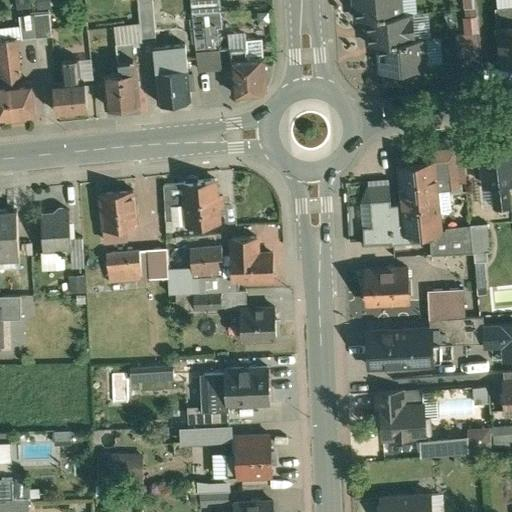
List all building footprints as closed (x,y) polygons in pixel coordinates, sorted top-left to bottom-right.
[(29,0),(30,10),(47,10),(46,0),(29,0)] [(153,0),(138,0),(143,41),(157,40),(153,0)] [(191,0),(193,12),(221,10),(220,0),(191,0)] [(356,0),(358,18),(367,17),(367,16),(403,13),(401,0),(356,0)] [(511,8),(497,10),(499,26),(498,26),(502,65),(511,63),(511,8)] [(51,11),(35,13),(37,36),(53,34),(51,11)] [(35,13),(21,14),(23,37),(37,36),(35,13)] [(218,24),(206,25),(205,13),(193,14),(197,50),(220,48),(218,24)] [(403,13),(367,16),(367,17),(370,43),(380,42),(413,39),(410,13),(403,13)] [(456,55),(478,54),(476,17),(462,17),(463,33),(455,34),(456,55)] [(0,26),(0,35),(16,34),(16,26),(0,26)] [(263,37),(247,38),(248,46),(249,57),(264,56),(263,37)] [(17,38),(0,39),(0,57),(3,83),(22,81),(17,38)] [(413,39),(380,42),(382,69),(426,65),(424,38),(413,39)] [(133,43),(117,44),(119,62),(130,61),(130,55),(134,55),(133,43)] [(187,43),(155,46),(157,68),(156,68),(159,102),(192,99),(187,43)] [(248,46),(231,47),(231,59),(249,57),(248,46)] [(249,57),(231,59),(234,92),(267,89),(265,56),(249,57)] [(80,59),(62,60),(65,81),(55,82),(58,112),(88,109),(85,79),(81,79),(79,60),(80,60),(80,59)] [(119,62),(120,73),(104,74),(107,106),(122,105),(139,104),(135,61),(130,61),(119,62)] [(3,83),(0,83),(0,117),(35,114),(32,80),(22,81),(3,83)] [(511,142),(480,146),(482,158),(476,159),(478,176),(484,175),(484,183),(493,183),(496,207),(511,205),(509,181),(511,180),(511,142)] [(434,151),(399,154),(404,203),(405,217),(440,214),(438,188),(458,186),(458,183),(455,155),(455,150),(434,152),(434,151)] [(465,154),(455,155),(458,183),(467,182),(465,154)] [(201,179),(200,177),(199,175),(197,174),(194,174),(192,174),(190,175),(189,177),(188,178),(188,180),(188,181),(184,182),(184,183),(185,199),(188,222),(222,218),(218,178),(202,179),(201,179)] [(184,183),(164,185),(166,201),(185,199),(184,183)] [(133,189),(101,193),(106,239),(122,237),(121,226),(137,225),(133,189)] [(404,203),(392,204),(391,198),(371,200),(373,225),(364,226),(365,243),(392,241),(393,244),(414,242),(413,233),(431,232),(442,231),(442,230),(440,214),(405,217),(404,203)] [(59,207),(54,210),(42,211),(44,250),(56,249),(62,254),(65,253),(70,249),(70,236),(68,210),(64,206),(59,207)] [(18,210),(0,210),(0,255),(20,254),(18,210)] [(488,223),(472,224),(474,252),(491,250),(488,223)] [(472,224),(446,227),(447,229),(442,230),(442,231),(431,232),(433,254),(474,252),(472,224)] [(274,250),(253,251),(252,234),(234,235),(235,252),(232,252),(232,273),(233,275),(239,275),(275,273),(274,250)] [(83,236),(70,236),(70,249),(71,264),(85,264),(83,236)] [(223,245),(191,248),(192,266),(193,275),(199,274),(209,274),(209,275),(225,274),(223,245)] [(167,247),(150,248),(151,277),(169,276),(168,268),(167,247)] [(140,249),(107,252),(110,281),(146,278),(145,272),(142,273),(140,249)] [(408,265),(368,267),(369,300),(409,298),(408,265)] [(192,266),(168,268),(169,276),(170,291),(200,289),(199,274),(193,275),(192,266)] [(225,274),(209,275),(209,274),(199,274),(200,289),(220,288),(239,287),(239,275),(233,275),(232,273),(225,274)] [(239,287),(220,288),(221,290),(221,305),(241,306),(245,305),(244,287),(239,287)] [(464,288),(429,289),(431,318),(452,317),(465,316),(466,316),(464,288)] [(221,290),(194,292),(195,306),(221,305),(221,290)] [(245,305),(241,306),(243,337),(277,336),(276,304),(245,305)] [(466,316),(465,316),(466,343),(485,342),(485,326),(484,315),(466,316)] [(465,316),(452,317),(453,343),(466,343),(465,316)] [(452,317),(431,318),(432,327),(433,360),(453,360),(453,343),(452,317)] [(511,324),(485,326),(485,342),(486,345),(511,343),(511,324)] [(432,327),(370,330),(371,365),(433,362),(433,360),(432,327)] [(267,364),(226,367),(227,371),(228,404),(269,401),(267,364)] [(174,366),(132,368),(132,380),(175,378),(174,366)] [(228,404),(227,371),(204,372),(206,411),(227,409),(228,404)] [(423,388),(404,390),(405,406),(425,404),(423,388)] [(404,390),(377,391),(378,409),(382,408),(382,407),(405,406),(404,390)] [(405,406),(382,407),(382,408),(384,437),(398,436),(400,438),(408,438),(409,435),(431,433),(430,417),(425,417),(425,404),(405,406)] [(206,411),(188,411),(189,426),(228,424),(227,409),(206,411)] [(489,442),(511,440),(511,423),(488,425),(489,442)] [(271,433),(235,436),(236,452),(239,452),(240,474),(273,472),(273,462),(275,461),(275,449),(272,449),(271,433)] [(463,451),(462,433),(413,437),(414,455),(463,451)] [(13,479),(0,479),(0,498),(14,498),(13,479)] [(232,491),(204,493),(204,504),(233,503),(232,491)] [(432,511),(431,493),(383,496),(383,511),(432,511)] [(14,498),(0,498),(0,511),(29,511),(28,498),(14,498)] [(275,511),(275,499),(237,501),(237,511),(275,511)]
